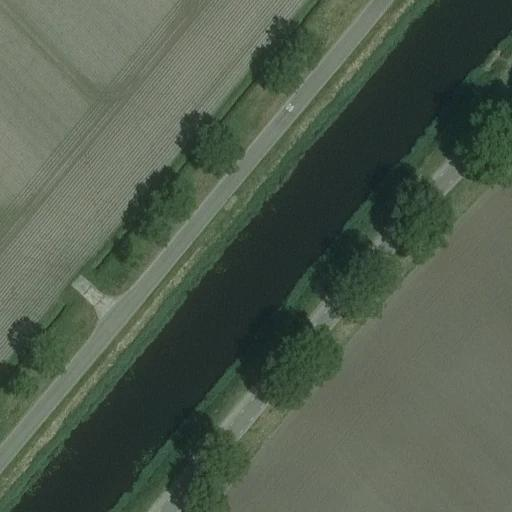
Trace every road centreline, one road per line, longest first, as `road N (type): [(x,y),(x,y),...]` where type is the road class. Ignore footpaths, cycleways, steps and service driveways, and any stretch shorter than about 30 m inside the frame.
road 1 (unclassified): [(0,456),(378,0)]
road 2 (tertiary): [(172,511),(468,161),(511,133)]
